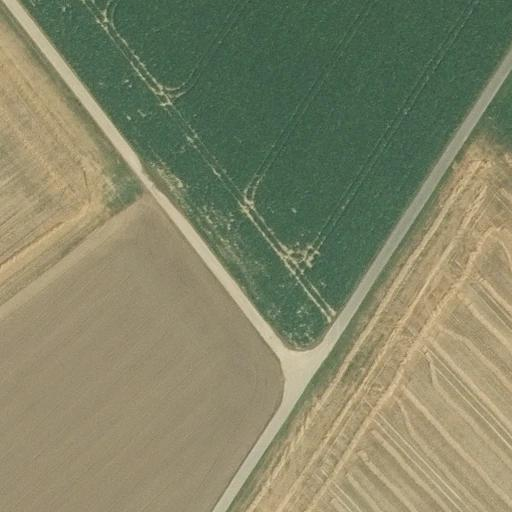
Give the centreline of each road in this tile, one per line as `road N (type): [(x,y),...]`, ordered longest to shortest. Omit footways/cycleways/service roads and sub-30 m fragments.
road 1 (track): [(304,382),(10,0)]
road 2 (track): [(511,58),(304,382)]
road 3 (track): [(304,382),(218,511)]
